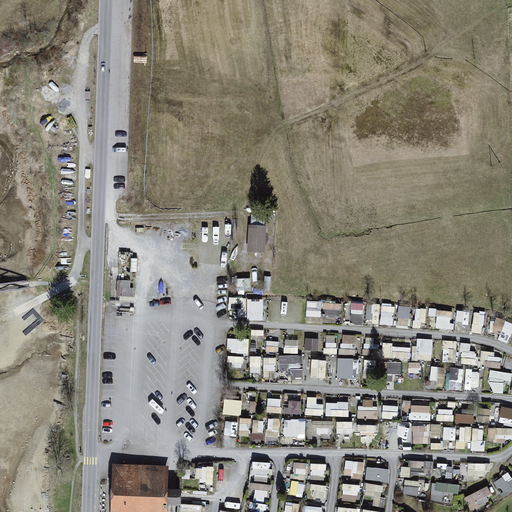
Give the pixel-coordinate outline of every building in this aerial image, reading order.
[(269,230),(251,229),(250,255),(268,255),(269,230)] [(322,313),(341,315),(342,301),(323,299),(322,313)] [(350,320),(362,322),(364,304),(352,302),(350,320)] [(393,323),(394,302),(381,302),(381,323),(393,323)] [(397,305),(399,326),(410,325),(409,304),(397,305)] [(413,326),(422,327),(425,306),(416,305),(413,326)] [(468,328),(469,308),(456,307),(456,327),(468,328)] [(436,327),(451,327),(451,308),(436,308),(436,327)] [(473,309),(472,330),(483,331),(484,309),(473,309)] [(508,340),(511,326),(511,320),(493,315),(489,329),(499,331),(497,337),(508,340)] [(340,353),(356,354),(357,333),(341,332),(340,353)] [(305,334),(303,346),(318,348),(319,335),(305,334)] [(248,336),(227,337),(228,352),(249,351),(248,336)] [(278,336),(266,338),(267,350),(280,348),(278,336)] [(298,350),(298,337),(285,336),(284,350),(298,350)] [(432,356),(433,336),(416,336),(416,356),(432,356)] [(443,338),(442,358),(454,359),(455,339),(443,338)] [(325,352),(337,352),(337,339),(325,339),(325,352)] [(476,363),(478,349),(470,348),(471,341),(462,340),(460,361),(476,363)] [(410,356),(410,343),(382,342),(382,355),(410,356)] [(481,348),(478,363),(501,367),(504,352),(481,348)] [(250,352),(250,370),(261,370),(261,352),(250,352)] [(301,377),(300,352),(280,352),(280,366),(291,366),(291,378),(301,377)] [(243,365),(243,353),(230,353),(230,365),(243,365)] [(264,353),(263,376),(276,376),(276,354),(264,353)] [(312,356),(310,375),(325,376),(327,357),(312,356)] [(409,359),(409,373),(421,373),(421,359),(409,359)] [(386,372),(401,373),(401,360),(386,360),(386,372)] [(431,363),(430,380),(444,381),(445,364),(431,363)] [(449,387),(456,387),(456,380),(463,380),(463,365),(450,364),(449,387)] [(468,378),(480,379),(481,367),(470,366),(468,378)] [(489,390),(508,391),(509,369),(490,368),(489,390)] [(239,412),(240,393),(227,392),(226,411),(239,412)] [(323,402),(317,401),(317,394),(307,394),(306,412),(323,413),(323,402)] [(281,395),(267,395),(267,411),(281,411),(281,395)] [(287,397),(285,410),(300,412),(302,399),(287,397)] [(360,397),(359,416),(375,417),(376,397),(360,397)] [(325,414),(348,414),(348,399),(326,399),(325,414)] [(429,417),(430,402),(411,401),(410,417),(429,417)] [(386,415),(399,414),(398,403),(386,404),(386,415)] [(511,422),(511,407),(503,405),(499,419),(511,422)] [(437,420),(453,420),(453,406),(437,406),(437,420)] [(238,433),(249,434),(250,415),(240,414),(238,433)] [(266,434),(278,434),(279,415),(267,415),(266,434)] [(283,433),(305,433),(305,415),(284,415),(283,433)] [(332,432),(332,418),(314,417),(314,431),(332,432)] [(337,438),(351,438),(352,418),(338,417),(337,438)] [(252,418),(251,436),(264,437),(264,419),(252,418)] [(225,419),(225,430),(235,430),(236,419),(225,419)] [(375,431),(375,421),(358,421),(358,431),(375,431)] [(412,442),(428,442),(428,422),(412,421),(412,442)] [(383,424),(384,438),(395,437),(395,423),(383,424)] [(398,424),(399,437),(410,436),(409,423),(398,424)] [(470,442),(470,424),(459,424),(459,441),(470,442)] [(488,439),(511,439),(511,424),(488,425),(488,439)] [(472,426),(471,449),(484,449),(484,426),(472,426)] [(268,479),(271,459),(253,457),(250,476),(268,479)] [(345,457),(344,474),(362,476),(364,458),(345,457)] [(410,474),(428,474),(428,458),(411,457),(410,474)] [(307,471),(307,459),(293,458),(293,470),(307,471)] [(310,459),(310,475),(325,475),(325,459),(310,459)] [(467,474),(485,474),(485,461),(468,460),(467,474)] [(367,462),(365,476),(388,480),(390,465),(367,462)] [(442,475),(456,477),(458,464),(444,462),(442,475)] [(410,474),(410,463),(400,463),(401,474),(410,474)] [(495,476),(503,492),(511,487),(511,472),(510,468),(495,476)] [(171,511),(171,473),(119,473),(118,511),(171,511)] [(290,477),(287,490),(302,493),(305,480),(290,477)] [(404,478),(404,493),(419,492),(418,477),(404,478)] [(267,500),(265,499),(269,481),(255,478),(248,505),(265,509),(267,500)] [(458,490),(459,482),(434,478),(430,498),(441,500),(444,488),(458,490)] [(383,498),(386,482),(367,479),(364,494),(383,498)] [(312,480),(312,497),(326,496),(325,480),(312,480)] [(358,500),(360,481),(343,480),(341,498),(358,500)] [(488,483),(464,492),(469,504),(493,495),(488,483)] [(444,489),(443,501),(451,502),(452,490),(444,489)] [(297,511),(299,501),(285,499),(283,511),(297,511)] [(308,502),(306,511),(321,511),(323,504),(308,502)] [(337,511),(356,511),(357,505),(338,503),(337,511)]
